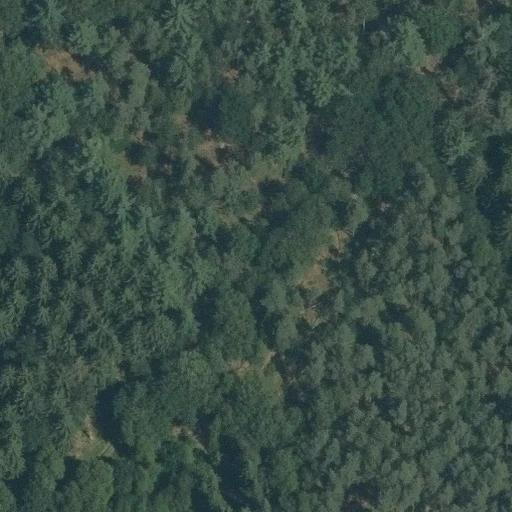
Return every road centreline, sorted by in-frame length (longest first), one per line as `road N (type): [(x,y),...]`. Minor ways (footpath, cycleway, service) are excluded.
road 1 (track): [(490,0),(50,511)]
road 2 (track): [(367,0),(397,108),(511,297)]
